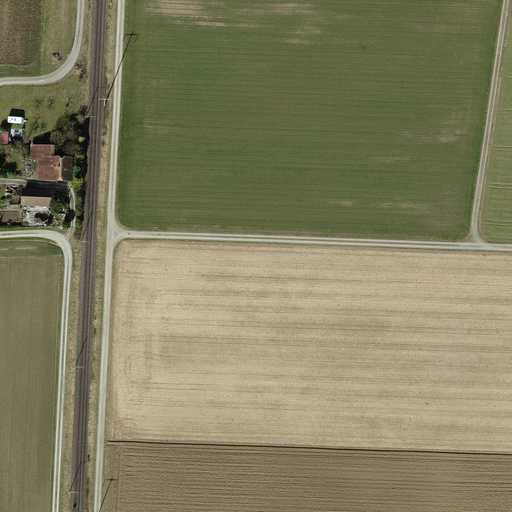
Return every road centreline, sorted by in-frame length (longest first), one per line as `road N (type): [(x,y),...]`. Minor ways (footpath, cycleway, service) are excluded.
road 1 (track): [(98,511),(123,0)]
road 2 (track): [(511,247),(112,233)]
road 3 (track): [(57,511),(69,234),(0,235)]
road 4 (track): [(472,245),(507,0)]
road 5 (track): [(0,81),(61,75),(77,56),(83,0)]
